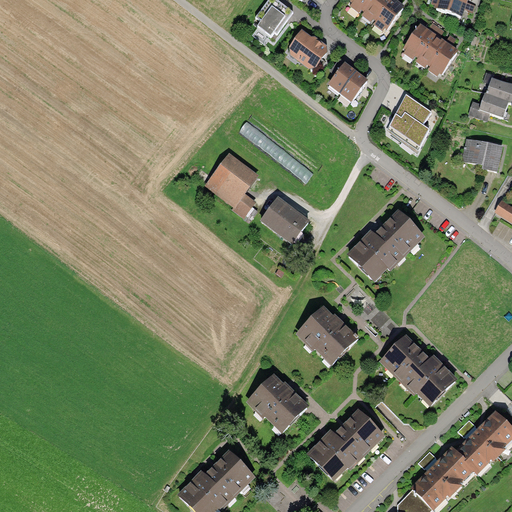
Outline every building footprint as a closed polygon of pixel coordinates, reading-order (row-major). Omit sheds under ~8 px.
[(294,13),(276,0),(270,0),(253,24),(257,27),(253,33),(266,43),(269,39),(272,42),(294,13)] [(373,0),(354,0),(350,6),(362,15),(373,0)] [(393,0),(392,0),(373,0),(362,15),(375,24),(393,0)] [(405,9),(393,0),(375,24),(386,33),(405,9)] [(452,0),(435,0),(433,10),(463,20),(468,5),(452,0)] [(434,33),(438,28),(431,24),(428,29),(434,33)] [(432,36),(420,27),(403,50),(415,59),(432,36)] [(438,28),(434,33),(440,37),(444,32),(438,28)] [(331,53),(304,32),(288,52),(315,73),(331,53)] [(445,45),(432,36),(415,59),(428,68),(445,45)] [(456,40),(451,37),(447,42),(452,46),(456,40)] [(441,77),(458,54),(445,45),(428,68),(441,77)] [(358,76),(346,66),(329,85),(341,95),(358,76)] [(352,105),(369,85),(358,76),(341,95),(352,105)] [(511,108),(511,86),(494,81),(487,100),(508,107),(511,108)] [(503,122),(508,107),(487,100),(485,99),(483,106),(474,104),(470,117),(488,124),(490,118),(503,122)] [(428,130),(403,113),(396,124),(392,120),(387,131),(418,155),(425,141),(420,138),(428,130)] [(504,148),(466,140),(464,147),(468,148),(465,163),(486,168),(485,173),(497,176),(504,148)] [(259,179),(231,157),(206,188),(250,222),(258,212),(254,208),(257,204),(246,195),(259,179)] [(310,224),(279,201),(262,224),(292,247),(310,224)] [(511,208),(504,204),(497,216),(511,224),(511,208)] [(375,238),(371,234),(348,257),(376,286),(424,240),(400,215),(375,238)] [(334,319),(324,309),(298,334),(331,368),(359,340),(336,316),(334,319)] [(430,361),(407,338),(380,364),(414,398),(418,395),(431,408),(458,382),(434,358),(430,361)] [(281,388),(274,380),(250,402),(280,435),(309,410),(285,384),(281,388)] [(333,433),(308,456),(335,485),(384,440),(360,413),(335,436),(333,433)] [(511,447),(511,429),(498,414),(456,454),(479,478),(511,447)] [(475,427),(470,421),(459,431),(464,437),(475,427)] [(437,511),(476,475),(453,452),(411,492),(430,511),(437,511)] [(431,452),(419,464),(424,470),(437,458),(431,452)] [(203,474),(177,499),(189,511),(220,511),(255,479),(231,454),(207,478),(203,474)]
